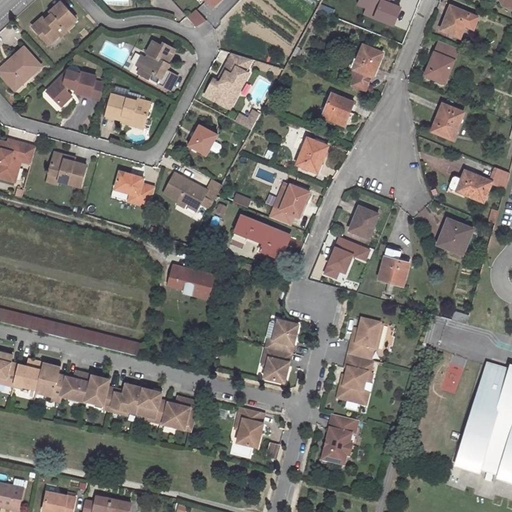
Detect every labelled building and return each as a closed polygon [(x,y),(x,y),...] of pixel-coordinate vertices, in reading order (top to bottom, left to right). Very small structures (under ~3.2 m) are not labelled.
[(75,0),(67,7),(74,15),(83,7),(76,0),(75,0)] [(511,0),(500,0),(503,5),(511,9),(511,0)] [(55,16),(49,20),(45,16),(44,16),(33,25),(41,34),(45,31),(53,40),(60,34),(62,36),(68,31),(66,29),(78,19),(74,15),(67,7),(62,1),(51,11),(55,16)] [(348,16),(325,7),(323,11),(347,20),(348,16)] [(452,7),(449,16),(447,16),(441,30),(450,34),(454,35),(461,38),(465,27),(474,30),(479,17),(452,7)] [(188,18),(198,28),(207,20),(197,9),(188,18)] [(49,20),(55,16),(51,11),(45,16),(49,20)] [(41,34),(49,44),(53,40),(45,31),(41,34)] [(154,73),(162,77),(159,83),(165,86),(172,72),(173,71),(168,68),(171,63),(169,62),(176,49),(166,43),(165,47),(154,41),(148,53),(149,54),(147,58),(143,67),(140,73),(151,79),(154,73)] [(372,76),(372,77),(376,67),(378,68),(380,63),(377,61),(381,52),(364,45),(354,69),(358,71),(354,81),(353,82),(367,87),(372,76)] [(0,72),(16,89),(42,65),(25,46),(9,61),(10,63),(0,71),(0,72)] [(293,54),(299,57),(302,52),(296,49),(293,54)] [(435,53),(428,68),(432,70),(429,77),(445,83),(454,60),(435,53)] [(247,72),(254,59),(237,54),(232,63),(229,62),(225,70),(228,72),(222,81),(221,82),(219,81),(215,79),(207,95),(231,108),(238,96),(237,92),(244,80),(247,79),(250,73),(247,72)] [(143,56),(138,65),(143,67),(147,58),(143,56)] [(0,71),(10,63),(9,61),(0,68),(0,71)] [(358,71),(354,69),(349,79),(354,81),(358,71)] [(228,72),(225,70),(219,81),(221,82),(222,81),(228,72)] [(67,71),(46,92),(57,103),(67,94),(66,92),(67,87),(74,88),(73,92),(89,97),(93,82),(94,77),(78,72),(77,74),(67,71)] [(172,72),(165,86),(172,90),(179,75),(172,72)] [(238,96),(247,79),(244,80),(237,92),(238,96)] [(93,82),(89,97),(101,100),(105,85),(93,82)] [(367,87),(353,82),(352,86),(365,92),(367,87)] [(117,86),(114,95),(137,101),(138,98),(139,98),(140,95),(130,92),(130,90),(117,86)] [(345,125),(354,102),(332,93),(323,117),(345,125)] [(67,94),(57,103),(60,106),(70,96),(67,94)] [(125,115),(133,117),(133,120),(146,124),(149,111),(146,110),(148,101),(147,101),(139,98),(138,98),(137,101),(114,95),(113,94),(107,115),(122,120),(123,120),(125,115)] [(444,104),(436,124),(440,125),(436,133),(453,140),(464,113),(444,104)] [(253,119),(257,113),(253,111),(249,119),(240,114),(236,121),(252,130),(256,121),(253,119)] [(121,122),(145,128),(146,124),(133,120),(133,117),(125,115),(123,120),(122,120),(121,122)] [(189,146),(207,155),(211,149),(217,152),(220,151),(222,147),(221,144),(215,141),(218,134),(200,125),(189,146)] [(322,164),(329,146),(309,138),(298,164),(317,172),(320,163),(322,164)] [(0,176),(15,181),(21,160),(32,163),(37,146),(18,142),(17,146),(8,144),(9,142),(0,139),(0,176)] [(75,162),(65,159),(66,155),(56,152),(50,173),(61,176),(59,180),(81,187),(87,165),(75,162)] [(451,188),(484,202),(491,183),(506,189),(510,173),(495,167),(490,180),(466,170),(462,178),(456,176),(453,177),(450,185),(451,188)] [(131,196),(138,198),(137,204),(150,208),(156,187),(143,184),(144,178),(121,171),(116,189),(132,194),(131,196)] [(198,188),(194,186),(195,183),(175,172),(164,192),(179,201),(180,199),(187,203),(188,205),(197,211),(201,204),(210,209),(223,185),(214,179),(208,190),(201,186),(198,188)] [(275,207),(281,209),(300,217),(310,193),(285,183),(275,207)] [(247,207),(250,200),(236,194),(233,201),(247,207)] [(178,203),(196,213),(197,211),(188,205),(187,203),(180,199),(179,201),(178,203)] [(370,238),(379,214),(362,207),(358,216),(356,216),(354,221),(357,222),(354,232),(370,238)] [(277,256),(282,244),(287,246),(291,236),(242,216),(236,231),(249,236),(251,232),(265,238),(263,244),(261,250),(277,256)] [(449,219),(438,244),(462,254),(473,229),(449,219)] [(265,238),(251,232),(249,236),(248,238),(263,244),(265,238)] [(369,262),(373,249),(340,237),(325,275),(338,280),(341,272),(349,275),(356,257),(369,262)] [(399,260),(401,250),(388,246),(385,256),(399,260)] [(379,280),(403,286),(409,263),(399,260),(385,256),(379,280)] [(183,294),(209,301),(214,282),(198,278),(199,273),(174,265),(168,286),(185,291),(183,294)] [(216,277),(199,273),(198,278),(214,282),(216,277)] [(340,288),(358,293),(362,284),(343,278),(340,288)] [(144,344),(0,308),(0,321),(141,356),(144,344)] [(453,320),(467,324),(470,316),(456,312),(453,320)] [(293,345),(298,324),(277,319),(277,322),(272,320),(269,322),(265,338),(268,338),(266,347),(289,353),(291,344),(293,345)] [(352,342),(348,355),(371,361),(374,349),(377,350),(383,325),(362,320),(360,330),(357,343),(352,342)] [(360,330),(355,329),(352,342),(357,343),(360,330)] [(289,353),(266,347),(263,356),(268,357),(266,366),(263,378),(284,383),(289,362),(287,361),(289,353)] [(13,356),(0,352),(0,383),(14,387),(20,365),(12,363),(13,356)] [(371,361),(348,355),(345,368),(348,369),(346,376),(344,387),(340,386),(337,399),(366,406),(369,393),(364,392),(366,382),(368,374),(371,374),(374,361),(371,361)] [(38,390),(45,363),(30,360),(28,367),(20,365),(14,387),(23,389),(23,386),(38,390)] [(61,367),(45,363),(38,390),(37,392),(53,397),(52,400),(61,402),(62,396),(67,377),(59,375),(61,367)] [(511,373),(486,365),(454,473),(511,490),(511,373)] [(75,379),(67,377),(62,396),(87,402),(87,401),(93,376),(77,371),(75,379)] [(112,411),(117,389),(109,387),(111,380),(93,376),(87,401),(96,403),(104,405),(103,409),(112,411)] [(138,414),(145,388),(127,384),(125,391),(117,389),(112,411),(120,413),(121,410),(129,412),(138,414)] [(164,424),(170,402),(162,400),(163,393),(145,388),(138,414),(148,416),(156,418),(155,422),(164,424)] [(178,404),(170,402),(164,424),(193,431),(202,403),(179,397),(178,404)] [(264,423),(266,413),(242,407),(239,418),(244,419),(242,430),(239,443),(259,447),(265,424),(264,423)] [(355,436),(359,421),(333,415),(329,430),(330,430),(323,461),(345,466),(347,456),(350,457),(353,445),(350,445),(352,435),(355,436)] [(238,444),(241,431),(232,429),(229,442),(238,444)] [(2,505),(5,505),(5,508),(20,511),(24,488),(0,483),(0,506),(2,507),(2,505)] [(45,511),(46,511),(73,511),(76,498),(48,492),(44,511),(45,511)] [(129,511),(132,503),(97,496),(96,502),(86,500),(83,511),(129,511)]
